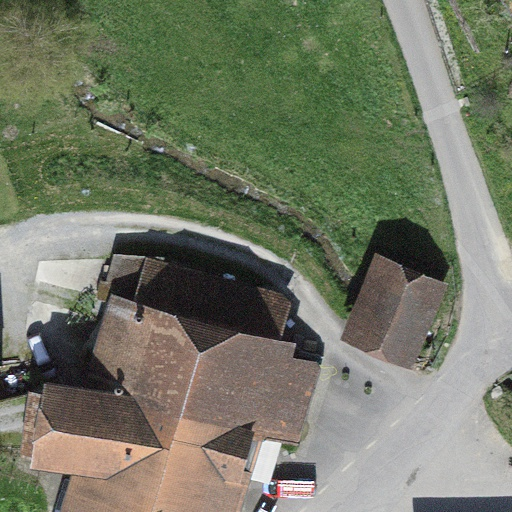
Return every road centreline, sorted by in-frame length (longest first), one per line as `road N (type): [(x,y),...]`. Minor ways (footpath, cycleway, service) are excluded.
road 1 (residential): [(408,0),(507,309)]
road 2 (residential): [(507,309),(442,413),(348,511)]
